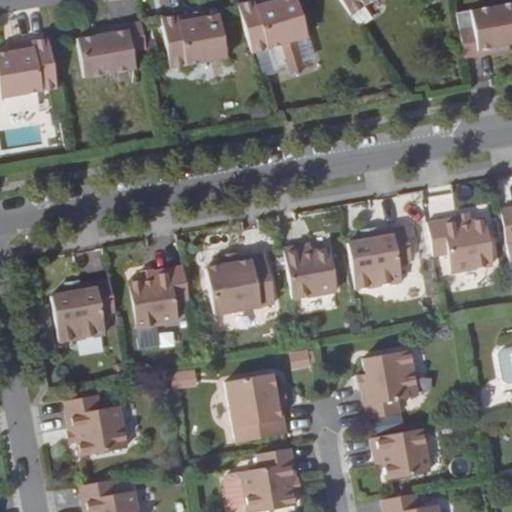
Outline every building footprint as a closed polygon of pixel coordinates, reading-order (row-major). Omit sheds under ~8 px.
[(241,0),(229,4),(244,54),(299,37),(288,0),(267,0),(256,4),(254,0),(241,0)] [(334,0),(344,13),(362,0),(334,0)] [(451,28),(456,57),(486,51),(485,46),(501,43),(511,41),(511,0),(463,9),(466,25),(451,28)] [(195,11),(179,14),(180,19),(195,17),(195,11)] [(180,19),(179,14),(153,18),(161,68),(217,59),(210,15),(195,17),(180,19)] [(138,49),(133,21),(105,26),(105,32),(89,35),(68,39),(76,77),(128,69),(125,52),(138,49)] [(105,32),(105,26),(88,30),(89,35),(105,32)] [(0,96),(48,88),(39,37),(14,42),(16,48),(0,51),(0,96)] [(0,51),(16,48),(14,42),(0,44),(0,51)] [(0,127),(35,124),(31,94),(0,97),(0,127)] [(260,119),(256,105),(242,110),(246,123),(260,119)] [(511,207),(500,210),(505,243),(511,241),(511,207)] [(456,215),(456,217),(458,217),(459,223),(470,221),(468,213),(456,215)] [(492,265),(484,219),(470,221),(459,223),(458,217),(456,217),(426,222),(432,257),(447,254),(450,273),(492,265)] [(411,260),(405,226),(374,232),(375,238),(362,240),(346,244),(355,290),(400,281),(397,262),(411,260)] [(361,231),(362,240),(375,238),(374,232),(375,231),(375,229),(361,231)] [(309,243),(297,246),(299,253),(310,251),(309,243)] [(291,299),(335,291),(328,248),(299,253),(297,246),(282,248),(291,299)] [(222,265),(205,269),(213,315),(274,304),(264,253),(235,259),(235,263),(222,265)] [(221,256),(222,265),(235,263),(235,259),(236,258),(235,253),(221,256)] [(141,280),(127,282),(135,328),(177,321),(174,303),(188,300),(182,266),(152,271),(151,271),(152,278),(141,280)] [(151,271),(152,271),(151,269),(139,271),(141,280),(152,278),(151,271)] [(114,312),(108,279),(79,284),(77,284),(79,291),(66,293),(50,296),(58,343),(104,334),(101,315),(114,312)] [(77,284),(79,284),(78,281),(64,284),(66,293),(79,291),(77,284)] [(304,350),(284,353),(286,370),(307,367),(304,350)] [(409,350),(362,358),(365,374),(367,387),(361,388),(366,419),(400,413),(397,400),(417,396),(409,350)] [(235,443),(286,434),(281,406),(280,404),(276,404),(273,392),(271,374),(224,382),(235,443)] [(367,387),(365,374),(356,376),(358,390),(361,390),(361,388),(367,387)] [(283,390),(273,392),(276,404),(280,404),(281,406),(286,405),(283,390)] [(97,395),(63,401),(68,432),(75,431),(79,456),(126,448),(118,406),(100,409),(97,395)] [(428,472),(421,429),(370,438),(373,454),(381,452),(383,463),(385,479),(428,472)] [(68,432),(66,432),(68,444),(77,443),(75,431),(68,432)] [(296,478),(290,448),(256,454),(258,468),(240,472),(247,511),(258,511),(294,506),(291,492),(289,481),(296,479),(296,478)] [(383,463),(381,452),(373,454),(374,465),(383,463)] [(296,478),(296,479),(289,481),(291,492),(300,490),(298,478),(296,478)] [(112,480),(78,486),(82,511),(136,511),(133,491),(115,494),(112,480)] [(415,494),(381,500),(382,511),(437,511),(436,505),(418,508),(415,494)]
